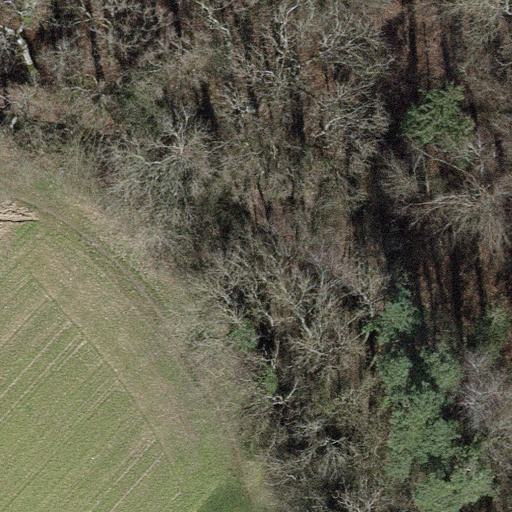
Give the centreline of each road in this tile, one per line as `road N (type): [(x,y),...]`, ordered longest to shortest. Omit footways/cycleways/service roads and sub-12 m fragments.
road 1 (track): [(511,425),(356,260),(158,133),(0,97)]
road 2 (track): [(0,224),(78,251),(183,385),(233,511)]
